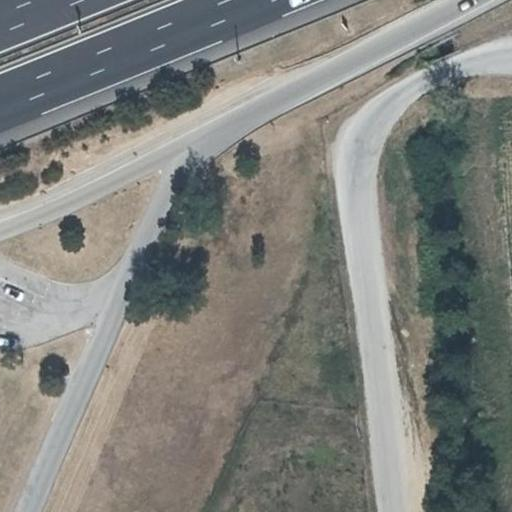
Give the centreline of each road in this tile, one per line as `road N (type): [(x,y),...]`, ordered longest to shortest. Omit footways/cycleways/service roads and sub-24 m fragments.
road 1 (unclassified): [(511,60),(445,67),(378,111),(347,182),(392,511)]
road 2 (motorway): [(196,140),(468,0)]
road 3 (motorway): [(0,98),(248,0)]
